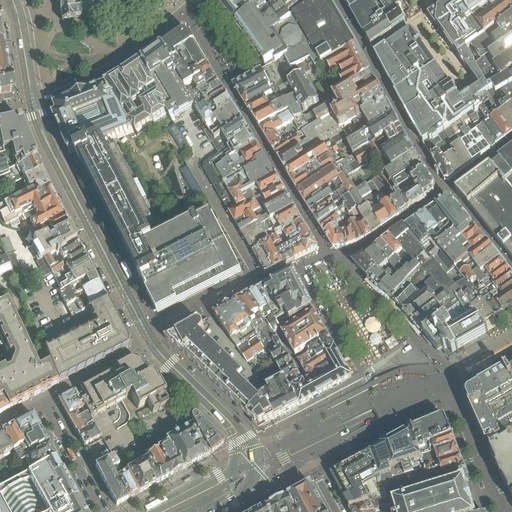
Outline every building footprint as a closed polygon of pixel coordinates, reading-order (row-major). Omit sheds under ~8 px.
[(57,0),(58,3),(59,12),(60,12),(61,22),(74,20),(74,18),(91,16),(91,17),(92,17),(92,15),(98,14),(98,16),(99,16),(99,14),(104,13),(104,15),(105,15),(105,13),(110,13),(110,14),(111,14),(111,12),(117,12),(117,13),(118,13),(118,11),(128,10),(162,4),(165,0),(57,0)] [(335,9),(328,0),(315,0),(290,17),(288,15),(287,13),(278,21),(260,0),(223,0),(218,5),(230,19),(235,25),(236,24),(254,49),(252,50),(262,63),(264,67),(265,68),(266,69),(267,68),(275,64),(278,62),(284,74),(305,63),(311,73),(325,64),(356,47),(335,9)] [(287,13),(276,0),(260,0),(278,21),(287,13)] [(276,0),(287,13),(288,15),(297,9),(291,0),(276,0)] [(291,0),(297,9),(288,15),(290,17),(315,0),(291,0)] [(370,2),(372,0),(343,0),(351,12),(365,2),(370,8),(373,6),(370,2)] [(391,3),(395,0),(372,0),(370,2),(373,6),(370,8),(373,13),(390,2),(391,3)] [(459,0),(447,0),(449,3),(448,3),(449,4),(451,3),(459,15),(465,10),(459,0)] [(495,0),(459,0),(465,10),(459,15),(457,15),(461,21),(463,23),(465,22),(471,18),(479,12),(495,0)] [(507,0),(495,0),(479,12),(484,19),(508,1),(507,0)] [(486,35),(511,16),(511,5),(508,1),(484,19),(479,12),(471,18),(474,23),(477,22),(486,35)] [(384,21),(397,11),(391,3),(390,2),(373,13),(370,8),(365,2),(351,12),(363,34),(374,28),(384,20),(384,21)] [(461,21),(457,15),(459,15),(451,3),(449,4),(448,3),(440,9),(448,20),(437,27),(442,34),(445,33),(461,21)] [(448,20),(440,9),(439,10),(438,9),(429,16),(436,26),(437,27),(448,20)] [(393,31),(405,22),(404,20),(398,11),(398,12),(397,11),(384,21),(384,20),(374,28),(363,34),(368,42),(371,48),(393,32),(393,31)] [(481,61),(511,39),(511,40),(511,39),(511,16),(486,35),(471,46),(481,61)] [(471,46),(486,35),(477,22),(474,23),(471,18),(465,22),(463,23),(461,21),(445,33),(442,34),(458,57),(466,51),(465,50),(471,46)] [(410,84),(399,69),(392,59),(418,41),(410,30),(386,47),(385,47),(374,54),(395,93),(410,84)] [(208,67),(192,40),(176,37),(162,47),(171,60),(170,61),(184,88),(191,85),(192,87),(203,79),(199,73),(208,67)] [(480,75),(511,52),(511,39),(511,40),(511,39),(481,61),(474,66),(480,75)] [(12,85),(11,80),(11,78),(10,78),(9,78),(8,70),(7,70),(6,64),(7,64),(7,63),(6,56),(5,55),(3,44),(3,43),(3,41),(0,41),(0,105),(3,105),(2,101),(11,100),(10,95),(14,94),(13,93),(12,87),(13,87),(12,85)] [(399,69),(425,51),(418,41),(392,59),(399,69)] [(184,88),(170,61),(171,60),(162,47),(142,61),(150,76),(149,78),(156,87),(159,92),(164,103),(161,105),(167,114),(170,119),(174,117),(175,118),(177,117),(181,115),(190,109),(194,107),(192,102),(189,96),(187,93),(184,88)] [(371,75),(365,64),(356,47),(325,64),(331,75),(339,71),(342,77),(338,79),(343,89),(344,90),(371,75)] [(424,73),(435,65),(425,51),(399,69),(410,84),(415,80),(424,73)] [(473,63),(468,53),(466,51),(458,57),(466,68),(473,63)] [(511,52),(480,75),(487,87),(490,85),(493,90),(496,94),(508,86),(511,82),(511,52)] [(147,92),(156,87),(149,78),(150,76),(142,61),(122,75),(127,85),(130,83),(139,98),(140,97),(143,95),(146,100),(140,104),(145,112),(153,123),(167,114),(161,105),(164,103),(159,92),(150,97),(147,92)] [(487,87),(480,75),(474,66),(474,65),(473,63),(466,68),(479,87),(478,88),(483,96),(493,90),(490,85),(487,87)] [(415,92),(442,75),(435,65),(424,73),(415,80),(410,84),(415,92)] [(204,83),(207,80),(207,79),(213,75),(208,67),(199,73),(203,79),(192,87),(194,89),(187,93),(189,96),(206,85),(204,83)] [(270,88),(268,84),(273,81),(269,75),(264,78),(260,71),(255,75),(234,86),(233,87),(242,102),(270,88)] [(133,105),(139,101),(142,99),(140,97),(139,98),(130,83),(127,85),(122,75),(116,78),(111,80),(111,81),(106,84),(105,84),(106,85),(122,112),(127,109),(127,111),(131,118),(133,119),(129,122),(134,130),(136,134),(153,123),(145,112),(139,116),(133,105)] [(205,90),(217,82),(213,75),(207,79),(207,80),(204,83),(206,85),(189,96),(192,102),(206,92),(205,90)] [(377,87),(371,75),(344,90),(343,89),(332,96),(339,109),(377,87)] [(420,103),(449,85),(442,75),(415,92),(410,84),(395,93),(404,110),(419,101),(420,103)] [(319,105),(315,96),(304,77),(288,85),(295,98),(300,107),(303,114),(319,105)] [(195,109),(222,90),(217,82),(205,90),(206,92),(192,102),(194,107),(195,109)] [(52,109),(52,110),(52,112),(66,146),(71,144),(76,154),(79,162),(80,162),(82,161),(94,185),(92,186),(105,211),(112,223),(135,268),(141,280),(140,280),(140,281),(142,280),(145,286),(166,275),(161,266),(156,268),(151,259),(145,246),(162,238),(146,206),(140,194),(127,168),(123,160),(111,139),(134,130),(129,122),(122,112),(106,85),(98,89),(97,88),(62,102),(63,103),(54,106),(53,107),(52,109)] [(426,124),(460,100),(449,85),(420,103),(419,101),(404,110),(406,113),(416,132),(428,126),(426,124)] [(300,107),(295,98),(288,102),(284,103),(281,104),(276,95),(274,96),(273,95),(276,93),(273,86),(270,88),(242,102),(253,119),(260,130),(298,109),(300,107)] [(511,115),(508,110),(511,106),(511,100),(509,97),(511,94),(511,91),(508,86),(496,94),(493,90),(483,96),(490,105),(492,104),(496,110),(494,111),(497,116),(511,134),(511,135),(511,115)] [(361,112),(374,104),(377,108),(387,103),(377,87),(339,109),(331,113),(333,116),(339,128),(352,121),(363,115),(361,112)] [(211,110),(227,98),(222,90),(195,109),(200,117),(211,110)] [(444,134),(451,129),(460,123),(468,118),(468,116),(474,112),(476,115),(485,109),(484,107),(482,108),(471,93),(460,100),(426,124),(428,126),(416,132),(425,147),(438,138),(444,134)] [(217,118),(233,107),(227,98),(211,110),(217,118)] [(360,136),(393,115),(387,103),(377,108),(374,104),(361,112),(363,115),(352,121),(360,136)] [(333,116),(331,113),(327,105),(312,114),(317,122),(314,123),(316,126),(333,116)] [(211,144),(214,142),(242,122),(234,109),(233,107),(217,118),(211,110),(200,117),(208,130),(204,132),(211,144)] [(274,135),(294,124),(303,119),(298,109),(260,130),(266,140),(274,135)] [(506,139),(492,120),(492,119),(491,120),(485,109),(476,115),(478,117),(476,119),(496,148),(507,139),(506,138),(506,139)] [(490,152),(477,135),(471,122),(476,119),(478,117),(476,115),(474,112),(468,116),(468,118),(460,123),(481,158),(482,159),(490,153),(489,152),(490,152)] [(297,134),(314,123),(310,115),(306,118),(305,117),(303,119),(294,124),(274,135),(266,140),(273,152),(298,137),(297,134)] [(353,155),(367,146),(399,126),(393,115),(360,136),(347,144),(353,155)] [(301,160),(342,134),(339,128),(333,116),(316,126),(302,134),(307,143),(278,160),(285,171),(286,174),(295,167),(295,165),(301,160)] [(511,134),(497,116),(492,120),(506,139),(506,138),(507,139),(511,135),(511,134)] [(34,155),(21,123),(21,121),(17,119),(15,120),(16,120),(0,123),(0,134),(3,143),(4,149),(14,146),(17,161),(19,165),(36,158),(34,155)] [(496,148),(476,119),(471,122),(477,135),(490,152),(496,148)] [(241,138),(249,133),(248,132),(242,122),(214,142),(218,150),(226,145),(228,149),(229,151),(243,142),(241,138)] [(307,143),(302,134),(316,126),(314,123),(297,134),(298,137),(273,152),(278,160),(307,143)] [(481,158),(460,123),(451,129),(459,141),(470,161),(473,165),(481,158)] [(381,151),(404,136),(399,126),(367,146),(374,158),(382,153),(381,151)] [(470,161),(459,141),(451,129),(444,134),(454,150),(451,151),(456,161),(463,172),(473,165),(470,161)] [(232,161),(237,159),(236,158),(257,146),(249,133),(241,138),(243,142),(229,151),(228,149),(219,155),(204,165),(203,170),(214,187),(234,176),(231,170),(235,168),(235,166),(232,161)] [(301,160),(295,165),(295,167),(286,174),(297,192),(343,162),(335,147),(346,141),(342,134),(301,160)] [(456,161),(451,151),(454,150),(444,134),(438,138),(441,145),(436,148),(438,155),(442,160),(446,166),(445,166),(448,172),(450,172),(454,179),(463,172),(456,161)] [(414,153),(409,145),(404,136),(381,151),(382,153),(387,160),(392,169),(402,160),(414,153)] [(446,166),(442,160),(438,155),(436,148),(441,145),(438,138),(425,147),(445,182),(448,183),(454,179),(450,172),(448,172),(445,166),(446,166)] [(0,156),(0,155),(6,153),(4,149),(3,143),(0,144),(0,180),(11,177),(8,169),(12,168),(8,157),(1,159),(0,156)] [(246,160),(261,153),(257,146),(236,158),(237,159),(232,161),(235,166),(246,160)] [(348,178),(374,162),(376,160),(374,158),(367,146),(353,155),(343,162),(297,192),(304,204),(328,188),(333,185),(341,180),(350,196),(359,190),(357,189),(355,190),(348,178)] [(511,150),(503,157),(502,157),(502,159),(500,160),(511,175),(511,150)] [(253,166),(257,164),(257,165),(265,161),(261,153),(246,160),(235,166),(235,168),(231,170),(234,176),(253,167),(253,166)] [(417,178),(425,172),(414,153),(402,160),(392,169),(385,174),(377,179),(386,194),(394,189),(396,193),(399,192),(412,184),(419,179),(417,178)] [(24,179),(41,170),(36,158),(19,165),(12,168),(8,169),(11,177),(0,180),(0,187),(1,190),(22,180),(24,179)] [(511,175),(500,160),(491,167),(511,192),(511,175)] [(219,196),(270,169),(265,161),(257,165),(257,164),(253,166),(253,167),(234,176),(214,187),(219,196)] [(511,192),(491,167),(473,180),(511,224),(511,192)] [(242,195),(276,178),(270,169),(219,196),(223,204),(232,199),(232,198),(241,193),(242,195)] [(49,186),(41,170),(24,179),(29,188),(34,186),(35,189),(36,188),(38,191),(49,186)] [(434,188),(431,183),(432,183),(431,182),(430,182),(427,178),(428,177),(428,176),(427,177),(425,172),(417,178),(419,179),(412,184),(418,194),(422,201),(424,200),(425,199),(425,198),(426,197),(427,198),(428,198),(427,197),(433,193),(433,194),(434,193),(433,192),(433,189),(434,189),(435,188),(434,188)] [(229,213),(281,186),(276,178),(242,195),(241,193),(232,198),(232,199),(223,204),(229,213)] [(400,217),(388,198),(396,193),(394,189),(386,194),(377,179),(368,184),(379,203),(390,224),(400,217)] [(334,198),(338,196),(342,202),(344,201),(343,201),(350,196),(341,180),(333,185),(337,192),(332,196),(328,188),(304,204),(310,213),(330,200),(334,198)] [(511,224),(473,180),(460,190),(484,217),(504,239),(498,244),(502,249),(503,248),(505,248),(506,248),(507,249),(510,247),(511,249),(511,224)] [(390,224),(379,203),(368,184),(359,190),(350,196),(359,210),(363,221),(371,216),(372,219),(365,224),(372,237),(390,224)] [(422,201),(418,194),(412,184),(399,192),(408,211),(414,207),(422,201)] [(63,215),(59,208),(49,186),(38,191),(36,188),(35,189),(7,203),(0,206),(0,214),(6,225),(17,220),(23,215),(27,213),(31,221),(29,222),(34,231),(63,215)] [(252,215),(287,196),(281,186),(229,213),(241,234),(258,225),(252,215)] [(8,190),(3,193),(6,200),(11,196),(8,190)] [(484,217),(460,190),(455,193),(468,208),(469,208),(479,221),(484,217)] [(408,211),(399,192),(396,193),(388,198),(400,217),(408,211)] [(262,227),(294,208),(287,197),(287,196),(252,215),(258,225),(241,234),(251,250),(267,240),(269,239),(262,227)] [(341,224),(349,218),(353,216),(352,215),(359,210),(350,196),(343,201),(344,201),(347,207),(345,208),(338,213),(336,215),(336,216),(319,227),(324,235),(335,228),(341,224)] [(314,220),(334,206),(330,200),(310,213),(314,220)] [(480,235),(468,220),(451,201),(445,200),(435,207),(455,231),(446,239),(435,247),(451,266),(466,254),(462,249),(474,239),(480,235)] [(319,227),(336,216),(336,215),(338,213),(334,206),(314,220),(319,227)] [(455,231),(435,207),(425,214),(446,239),(455,231)] [(291,228),(302,223),(294,208),(262,227),(269,239),(267,240),(270,244),(293,230),(291,228)] [(372,237),(365,224),(363,221),(359,210),(352,215),(353,216),(355,220),(360,217),(362,221),(357,224),(365,241),(372,237)] [(162,238),(145,246),(151,259),(156,268),(161,266),(166,275),(145,286),(149,294),(148,295),(158,316),(172,309),(179,305),(218,286),(233,278),(239,275),(241,274),(238,267),(214,221),(211,213),(210,214),(198,220),(196,221),(195,222),(175,232),(162,238)] [(446,239),(425,214),(414,222),(435,247),(446,239)] [(62,230),(69,226),(63,215),(34,231),(29,234),(31,239),(32,238),(34,241),(45,235),(46,237),(62,229),(62,230)] [(365,241),(357,224),(355,220),(353,216),(349,218),(341,224),(344,230),(346,232),(346,233),(347,248),(357,245),(365,241)] [(504,239),(484,217),(479,221),(498,244),(504,239)] [(451,266),(435,247),(414,222),(405,228),(458,289),(466,283),(460,276),(451,266)] [(272,248),(306,230),(307,230),(302,223),(291,228),(293,230),(270,244),(272,248)] [(338,249),(338,236),(339,236),(340,232),(344,230),(341,224),(335,228),(324,235),(329,243),(330,244),(332,249),(334,250),(338,249)] [(64,247),(76,240),(69,226),(62,230),(62,229),(46,237),(45,235),(34,241),(33,241),(36,246),(44,259),(50,257),(55,253),(57,256),(59,254),(61,254),(60,252),(65,250),(64,247)] [(458,289),(405,228),(390,238),(408,259),(410,261),(421,271),(432,283),(447,297),(458,289)] [(298,247),(313,240),(312,239),(306,230),(272,248),(276,255),(296,244),(298,247)] [(347,248),(346,233),(346,232),(344,230),(340,232),(339,236),(338,236),(338,249),(347,248)] [(460,276),(493,250),(480,235),(474,239),(462,249),(466,254),(451,266),(460,276)] [(408,259),(390,238),(382,244),(403,267),(410,261),(408,259)] [(62,259),(80,249),(76,240),(64,247),(65,250),(60,252),(61,254),(59,254),(62,259)] [(279,259),(276,255),(272,248),(270,244),(267,240),(251,250),(252,252),(253,254),(262,249),(264,253),(270,250),(272,254),(267,257),(275,271),(284,267),(279,259)] [(315,251),(316,247),(317,247),(315,244),(313,240),(298,247),(296,244),(276,255),(279,259),(290,253),(295,261),(315,251)] [(421,271),(410,261),(403,267),(382,244),(356,263),(355,266),(368,279),(380,291),(392,302),(421,271)] [(511,249),(510,247),(507,249),(506,248),(505,248),(503,248),(502,249),(511,260),(511,249)] [(70,264),(84,256),(80,249),(62,259),(63,261),(68,259),(70,264)] [(275,271),(267,257),(264,253),(262,249),(253,254),(266,275),(275,271)] [(481,273),(492,265),(499,259),(493,250),(460,276),(466,283),(468,282),(474,291),(478,287),(486,281),(481,273)] [(295,261),(290,253),(279,259),(284,267),(295,261)] [(56,282),(88,265),(84,256),(70,264),(66,267),(64,268),(60,262),(55,266),(54,264),(48,267),(49,270),(56,282)] [(0,278),(12,273),(5,257),(0,260),(0,278)] [(54,264),(50,257),(44,259),(43,259),(48,267),(54,264)] [(489,279),(505,266),(499,259),(492,265),(481,273),(486,281),(478,287),(480,290),(490,283),(489,281),(490,281),(489,279)] [(61,292),(93,274),(88,265),(56,282),(57,284),(64,280),(66,284),(59,288),(61,292)] [(478,296),(510,271),(505,266),(489,279),(490,281),(489,281),(490,283),(480,290),(478,287),(474,291),(478,296)] [(415,302),(427,291),(426,289),(432,283),(421,271),(392,302),(403,312),(405,313),(417,305),(415,302)] [(511,274),(510,271),(478,296),(483,302),(493,318),(494,317),(503,312),(511,306),(511,274)] [(107,302),(93,274),(61,292),(59,294),(66,308),(72,319),(88,310),(89,310),(88,311),(89,312),(90,311),(89,311),(97,307),(98,307),(106,302),(106,303),(107,303),(107,302)] [(311,306),(307,298),(295,275),(293,274),(292,274),(271,285),(258,292),(272,315),(276,323),(287,316),(291,323),(293,321),(310,310),(311,309),(312,308),(311,306)] [(446,317),(460,307),(455,300),(462,295),(483,324),(483,322),(491,317),(493,318),(483,302),(478,296),(474,291),(468,282),(466,283),(458,289),(447,297),(448,298),(413,323),(423,334),(446,317)] [(413,323),(448,298),(447,297),(432,283),(426,289),(427,291),(415,302),(417,305),(405,313),(407,316),(405,317),(406,319),(408,317),(412,321),(413,323)] [(272,315),(258,292),(249,296),(264,320),(272,315)] [(489,333),(483,324),(462,295),(455,300),(460,307),(446,317),(423,334),(438,353),(442,350),(444,352),(445,352),(448,356),(447,356),(448,357),(449,356),(489,333)] [(264,320),(249,296),(237,303),(257,331),(267,325),(264,320)] [(0,392),(9,410),(58,385),(57,383),(49,364),(39,369),(7,302),(0,304),(0,335),(9,355),(10,354),(12,359),(9,367),(5,369),(3,367),(0,368),(0,392)] [(130,347),(111,311),(107,303),(106,303),(106,302),(98,307),(97,307),(89,311),(90,311),(89,312),(93,319),(74,329),(77,335),(77,336),(71,339),(69,339),(68,341),(62,344),(60,343),(59,345),(53,348),(53,349),(51,348),(50,350),(47,352),(45,351),(44,351),(49,364),(57,383),(66,379),(85,369),(93,365),(102,361),(130,347)] [(257,331),(237,303),(214,315),(231,341),(234,346),(235,346),(240,354),(250,348),(259,342),(258,340),(263,337),(261,334),(259,335),(257,331)] [(327,336),(326,334),(322,327),(322,326),(319,321),(319,322),(315,314),(314,312),(312,313),(313,313),(284,333),(283,332),(282,333),(283,335),(294,354),(294,355),(295,357),(296,356),(306,349),(327,336)] [(280,330),(276,323),(272,315),(264,320),(267,325),(273,334),(280,330)] [(280,330),(291,323),(287,316),(276,323),(280,330)] [(242,375),(234,368),(202,336),(204,333),(205,332),(205,330),(205,328),(205,326),(202,324),(199,323),(172,338),(171,342),(182,352),(181,352),(184,355),(184,354),(193,363),(192,363),(194,365),(204,373),(203,374),(205,375),(214,384),(216,386),(216,385),(225,394),(225,395),(226,396),(227,396),(236,405),(237,407),(237,406),(246,415),(248,417),(256,424),(257,426),(259,427),(261,427),(262,426),(275,419),(262,396),(259,391),(263,389),(259,382),(255,384),(258,391),(252,394),(251,393),(253,391),(249,387),(250,385),(243,378),(242,379),(242,375)] [(273,334),(267,325),(257,331),(259,335),(261,334),(263,337),(268,344),(277,339),(273,334)] [(315,360),(334,348),(327,336),(306,349),(311,356),(315,360)] [(291,361),(277,339),(268,344),(263,337),(258,340),(259,342),(265,351),(267,353),(269,351),(271,354),(269,355),(279,371),(285,367),(284,365),(291,361)] [(265,351),(259,342),(250,348),(256,357),(265,351)] [(256,357),(250,348),(240,354),(247,363),(256,357)] [(351,378),(334,348),(315,360),(311,356),(309,357),(307,354),(297,360),(302,368),(309,379),(306,381),(303,383),(298,372),(285,381),(299,406),(313,399),(316,397),(318,396),(351,378)] [(285,381),(298,372),(291,361),(284,365),(285,367),(279,371),(284,379),(285,381)] [(163,393),(159,385),(158,384),(156,385),(151,376),(151,375),(147,378),(142,369),(142,368),(142,369),(139,365),(135,364),(135,363),(134,363),(134,364),(131,363),(130,362),(126,364),(125,364),(125,365),(117,369),(116,370),(116,371),(111,373),(110,374),(101,379),(101,378),(100,379),(92,384),(91,384),(82,389),(81,389),(81,390),(84,395),(79,397),(78,397),(84,409),(90,419),(102,412),(120,402),(124,400),(130,397),(133,402),(136,409),(137,410),(138,410),(147,405),(151,413),(151,414),(152,414),(153,414),(158,411),(159,412),(160,412),(167,408),(167,407),(168,407),(169,405),(168,404),(169,404),(169,403),(164,394),(164,393),(163,393)] [(511,379),(507,369),(466,393),(465,397),(482,435),(486,434),(496,429),(498,433),(503,443),(511,438),(511,437),(511,379)] [(299,406),(285,381),(284,379),(266,388),(269,392),(262,396),(275,419),(284,414),(285,415),(290,412),(290,411),(299,406)] [(0,414),(9,410),(0,392),(0,414)] [(84,409),(78,397),(75,392),(74,393),(73,393),(64,398),(58,401),(71,424),(79,419),(76,414),(84,409)] [(86,429),(93,425),(86,415),(79,419),(71,424),(78,436),(87,430),(86,429)] [(48,445),(32,416),(13,426),(4,431),(2,432),(12,451),(13,451),(20,447),(22,452),(15,456),(19,463),(39,451),(38,451),(48,445)] [(452,436),(445,419),(445,418),(443,417),(442,418),(411,430),(420,451),(428,447),(427,446),(435,442),(452,436)] [(223,445),(195,419),(194,418),(193,418),(191,419),(191,420),(190,421),(190,422),(192,426),(193,426),(209,456),(213,453),(219,448),(223,445)] [(209,456),(193,426),(192,426),(181,432),(166,440),(182,470),(209,456)] [(101,438),(98,433),(97,433),(94,427),(87,430),(78,436),(84,448),(85,447),(101,438)] [(421,455),(420,451),(411,430),(382,447),(370,453),(388,498),(389,500),(392,499),(398,497),(397,493),(399,493),(394,480),(414,474),(412,470),(419,468),(419,469),(426,467),(421,455)] [(12,451),(2,432),(0,433),(0,460),(3,459),(2,457),(12,452),(12,451)] [(511,438),(503,443),(498,433),(488,439),(487,440),(485,442),(486,444),(487,443),(491,450),(489,451),(502,481),(510,496),(511,498),(511,438)] [(437,451),(455,444),(452,436),(435,442),(427,446),(428,447),(420,451),(421,455),(432,451),(433,454),(436,452),(435,450),(437,449),(437,451)] [(182,470),(166,440),(165,441),(167,444),(157,450),(172,476),(182,470)] [(460,457),(455,444),(437,451),(437,449),(435,450),(436,452),(433,454),(432,451),(421,455),(426,467),(426,468),(431,466),(439,464),(460,457)] [(48,445),(38,451),(39,451),(19,463),(25,475),(26,475),(56,458),(48,445)] [(172,476),(157,450),(156,448),(144,454),(145,454),(144,454),(146,458),(148,460),(161,482),(172,476)] [(370,453),(371,454),(370,454),(371,456),(369,457),(368,454),(332,474),(347,501),(349,500),(352,507),(349,509),(350,510),(388,498),(370,453)] [(464,467),(462,462),(460,457),(439,464),(431,466),(426,468),(426,467),(419,469),(420,472),(416,473),(420,482),(464,467)] [(85,511),(76,496),(56,458),(26,475),(25,475),(2,488),(0,484),(0,511),(85,511)] [(127,500),(112,471),(119,467),(113,458),(107,461),(103,463),(101,461),(95,464),(97,466),(95,467),(105,486),(110,496),(116,506),(127,500)] [(161,482),(148,460),(126,472),(138,494),(161,482)] [(138,494),(126,472),(123,465),(119,467),(112,471),(127,500),(138,494)] [(473,505),(472,503),(472,502),(471,499),(470,496),(470,495),(469,495),(468,493),(467,491),(464,483),(463,481),(469,479),(464,467),(420,482),(416,473),(414,474),(394,480),(399,493),(415,488),(418,495),(393,503),(396,511),(475,511),(473,507),(474,507),(473,505)] [(243,477),(228,485),(230,490),(232,494),(238,488),(242,481),(243,477)] [(310,511),(308,507),(319,500),(311,485),(289,497),(296,511),(310,511)] [(296,511),(289,497),(267,509),(268,511),(296,511)] [(379,509),(385,507),(386,509),(391,508),(389,500),(388,498),(350,510),(350,511),(376,511),(379,511),(379,509)] [(325,511),(319,500),(308,507),(310,511),(325,511)]
